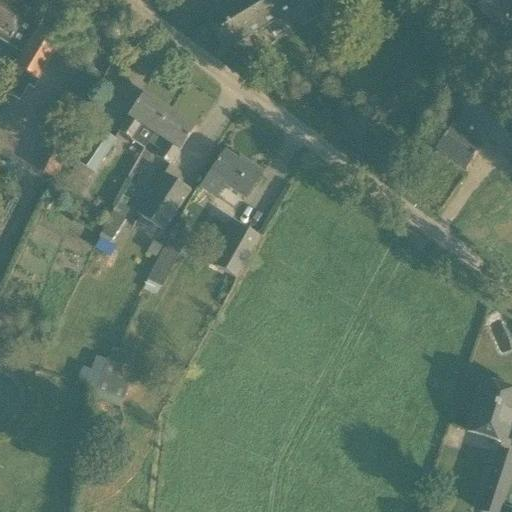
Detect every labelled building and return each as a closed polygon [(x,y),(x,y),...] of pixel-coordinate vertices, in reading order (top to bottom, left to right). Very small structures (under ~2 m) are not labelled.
[(0,0),(0,41),(19,52),(6,74),(0,84),(0,89),(19,101),(28,87),(32,89),(61,42),(38,29),(43,20),(28,11),(10,0),(0,0)] [(234,0),(204,19),(223,51),(306,0),(234,0)] [(511,6),(511,0),(479,0),(474,5),(494,25),(511,6)] [(383,89),(394,99),(405,88),(394,77),(383,89)] [(50,120),(73,132),(94,94),(71,81),(50,120)] [(148,144),(149,144),(153,135),(168,112),(142,95),(117,133),(144,150),(148,144)] [(153,135),(149,144),(159,151),(155,158),(169,167),(194,130),(168,112),(153,135)] [(451,127),(435,150),(465,171),(481,148),(464,136),(452,128),(451,127)] [(76,163),(92,174),(94,175),(116,142),(98,131),(76,163)] [(36,172),(56,181),(73,143),(53,134),(36,172)] [(199,190),(215,201),(224,188),(244,201),(261,175),(239,159),(236,162),(223,154),(199,190)] [(136,215),(163,234),(190,193),(163,175),(136,215)] [(213,268),(235,280),(259,238),(237,226),(213,268)] [(146,281),(161,289),(184,244),(169,236),(146,281)] [(155,259),(162,247),(152,242),(146,254),(155,259)] [(101,374),(96,390),(93,399),(120,409),(128,386),(116,382),(123,365),(120,364),(123,356),(110,351),(101,374)] [(76,383),(96,390),(101,374),(82,367),(76,383)] [(502,445),(511,415),(511,391),(483,382),(466,433),(502,445)] [(498,511),(511,470),(511,456),(497,451),(477,511),(498,511)]
